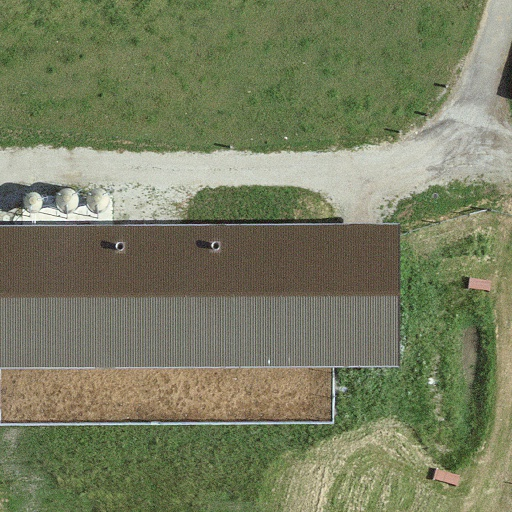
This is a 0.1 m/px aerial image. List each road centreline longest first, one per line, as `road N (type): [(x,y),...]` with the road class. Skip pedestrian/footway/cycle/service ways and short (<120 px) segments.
road 1 (track): [(475,135),(369,177),(0,174)]
road 2 (track): [(511,2),(475,135),(511,147)]
